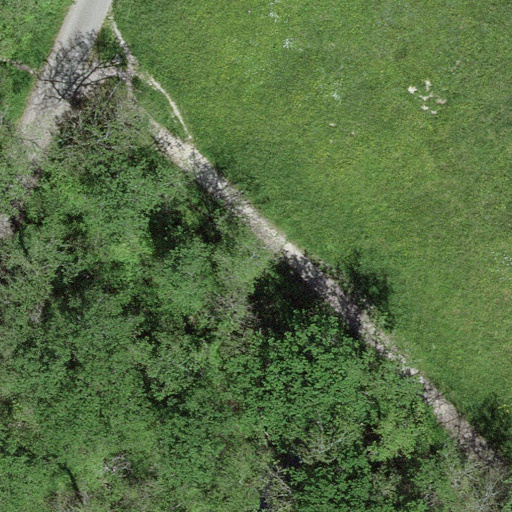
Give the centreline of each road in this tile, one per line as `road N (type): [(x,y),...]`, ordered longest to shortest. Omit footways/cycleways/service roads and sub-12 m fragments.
road 1 (track): [(511,477),(107,66),(63,79)]
road 2 (track): [(0,224),(97,0)]
